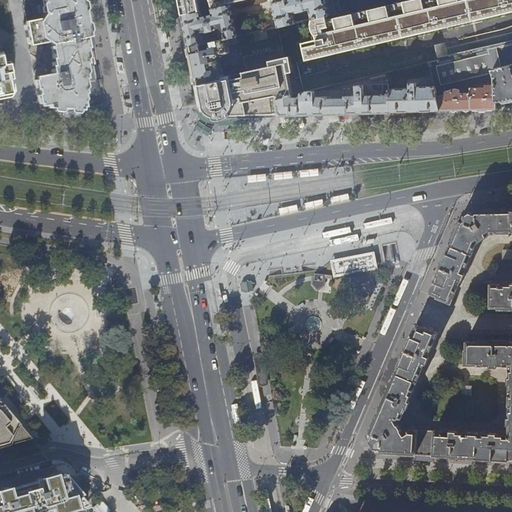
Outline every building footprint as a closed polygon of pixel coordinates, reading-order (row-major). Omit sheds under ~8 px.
[(70,110),(82,111),(82,109),(97,106),(100,102),(99,96),(96,82),(92,59),(89,45),(86,30),(82,12),(80,0),(43,0),(45,10),(43,14),(44,15),(40,21),(39,20),(27,22),(25,26),(26,32),(29,44),(32,46),(30,50),(30,53),(35,55),(38,55),(40,51),(38,50),(41,45),(45,47),(45,50),(49,50),(50,54),(47,55),(45,56),(46,63),(47,64),(48,64),(52,63),(53,67),(49,68),(49,71),(47,76),(43,73),(44,70),(40,68),(38,68),(37,69),(34,73),(35,76),(38,78),(36,82),(36,83),(41,103),(41,105),(45,108),(48,107),(48,108),(70,110)] [(210,0),(213,8),(231,4),(234,3),(249,0),(210,0)] [(273,0),(279,27),(296,23),(294,13),(311,9),(313,19),(327,16),(330,15),(327,0),(273,0)] [(327,16),(313,19),(317,39),(302,43),(306,59),(511,11),(511,0),(409,0),(388,5),(360,12),(328,19),(327,16)] [(202,11),(183,15),(186,30),(189,47),(201,44),(206,43),(204,33),(219,30),(221,40),(237,36),(239,36),(231,4),(213,8),(214,14),(203,17),(202,11)] [(201,44),(189,47),(190,55),(193,70),(196,84),(225,78),(224,76),(235,74),(234,67),(231,65),(221,67),(218,56),(231,53),(229,45),(238,42),(237,36),(221,40),(211,42),(212,46),(202,48),(201,44)] [(511,42),(429,62),(434,86),(435,92),(464,85),(469,84),(493,78),(494,86),(495,101),(511,98),(511,42)] [(0,57),(0,95),(7,94),(10,90),(8,80),(11,78),(9,71),(9,66),(7,65),(2,66),(1,58),(0,57)] [(224,76),(225,78),(196,84),(199,101),(201,109),(211,117),(243,116),(267,115),(279,115),(278,98),(292,95),(293,95),(286,62),(286,61),(235,74),(224,76)] [(116,63),(117,64),(117,67),(117,70),(118,71),(118,72),(119,73),(120,73),(124,73),(124,72),(124,71),(123,69),(123,66),(123,65),(122,63),(122,62),(121,62),(116,62),(116,63)] [(292,98),(292,95),(278,98),(279,115),(291,114),(332,113),(370,112),(413,111),(440,110),(436,98),(434,92),(435,92),(434,86),(415,86),(415,88),(388,89),(388,84),(371,85),(371,96),(365,96),(365,92),(362,92),(362,90),(325,91),(325,87),(306,91),(306,98),(292,98)] [(469,84),(464,85),(465,90),(458,91),(459,92),(455,91),(444,94),(443,97),(436,98),(440,110),(454,110),(471,109),(469,88),(469,84)] [(485,88),(469,88),(471,109),(481,109),(496,109),(496,105),(495,101),(494,86),(485,86),(485,88)] [(319,169),(300,171),(301,178),(319,176),(319,169)] [(293,171),(274,173),(275,180),(293,178),(293,171)] [(267,174),(248,176),(248,183),(267,181),(267,174)] [(349,194),(330,198),(332,205),(350,201),(349,194)] [(323,199),(305,203),(306,210),(324,206),(323,199)] [(297,204),(279,208),(280,215),(299,211),(297,204)] [(436,297),(451,303),(460,281),(462,282),(465,274),(464,274),(477,243),(481,241),(488,237),(487,236),(491,234),(511,233),(511,208),(501,209),(495,209),(479,209),(476,209),(460,220),(440,266),(433,282),(435,283),(430,293),(437,296),(436,297)] [(349,258),(334,261),(336,274),(345,272),(374,266),(376,265),(374,253),(350,258),(349,258)] [(318,287),(319,287),(323,284),(324,282),(324,275),(316,274),(315,276),(315,278),(315,281),(315,283),(318,287)] [(249,292),(247,281),(243,281),(242,283),(241,284),(241,287),(242,291),(244,292),(245,292),(247,292),(249,292)] [(511,284),(491,284),(491,308),(499,308),(499,310),(511,309),(511,284)] [(425,455),(509,460),(509,459),(511,458),(511,340),(478,340),(478,341),(467,341),(467,349),(465,349),(465,365),(490,365),(490,367),(498,367),(498,365),(510,365),(510,377),(508,377),(507,384),(510,384),(509,395),(508,395),(508,405),(509,405),(509,417),(507,416),(507,424),(509,424),(509,434),(498,434),(498,432),(490,431),(490,433),(479,433),(479,432),(469,431),(469,432),(458,431),(458,429),(450,429),(450,431),(409,429),(403,432),(402,430),(403,430),(399,423),(398,424),(397,422),(402,418),(407,408),(409,408),(411,402),(410,401),(426,363),(428,364),(430,356),(428,356),(438,332),(424,326),(423,327),(417,324),(412,335),(411,335),(379,409),(368,435),(378,452),(395,453),(425,455)] [(254,357),(260,386),(262,387),(268,386),(269,383),(264,355),(260,353),(256,354),(254,357)] [(0,445),(12,442),(29,437),(0,400),(0,445)] [(7,489),(0,491),(0,511),(68,511),(88,507),(79,497),(63,477),(60,474),(7,489)]
